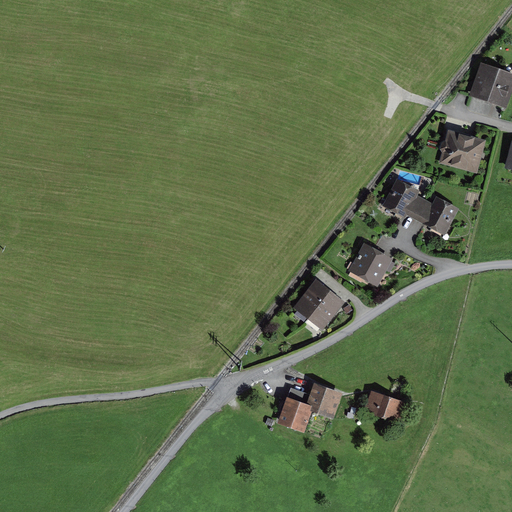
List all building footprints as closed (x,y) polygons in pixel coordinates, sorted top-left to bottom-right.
[(511,77),(482,68),(473,94),(504,104),(511,81),(511,77)] [(482,143),(450,134),(443,160),(475,169),(482,143)] [(388,202),(417,217),(429,194),(399,179),(388,202)] [(417,217),(446,232),(458,209),(429,194),(417,217)] [(353,271),(376,283),(388,260),(365,248),(353,271)] [(297,307),(309,317),(327,294),(315,284),(297,307)] [(309,317),(321,326),(339,304),(327,294),(309,317)] [(311,398),(292,391),(280,422),(303,430),(311,408),(332,416),(340,396),(315,386),(311,398)] [(406,406),(372,394),(367,409),(401,421),(406,406)]
